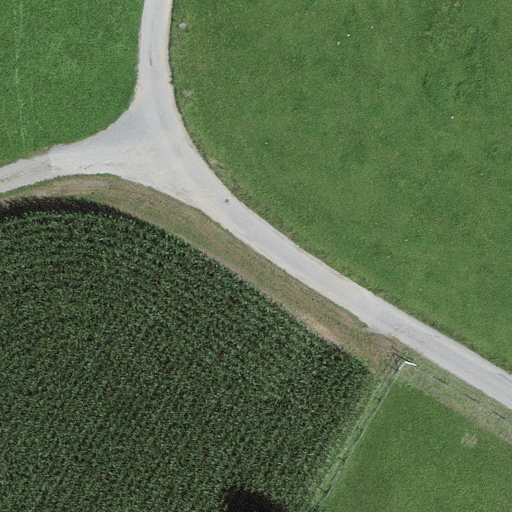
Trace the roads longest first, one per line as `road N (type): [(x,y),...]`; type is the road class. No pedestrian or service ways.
road 1 (residential): [(173,143),(511,375)]
road 2 (track): [(146,0),(173,143),(0,162)]
